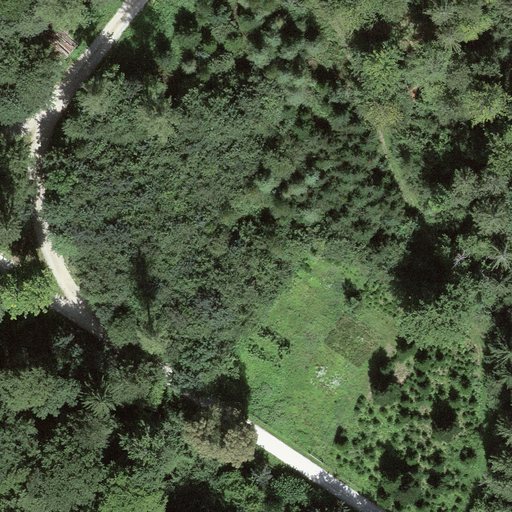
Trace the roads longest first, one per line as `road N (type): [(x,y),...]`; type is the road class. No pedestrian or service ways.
road 1 (track): [(0,262),(375,511)]
road 2 (track): [(140,0),(38,111),(32,207),(61,302)]
